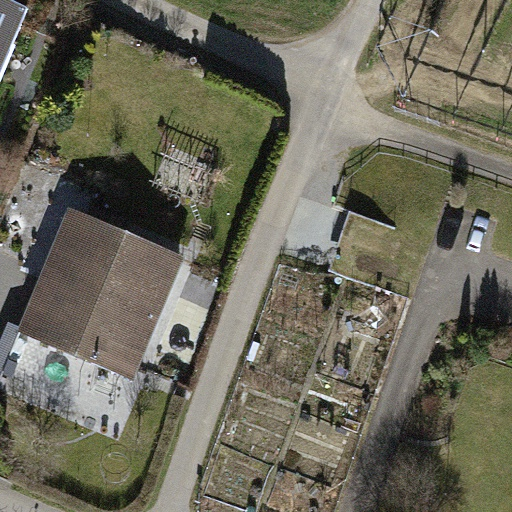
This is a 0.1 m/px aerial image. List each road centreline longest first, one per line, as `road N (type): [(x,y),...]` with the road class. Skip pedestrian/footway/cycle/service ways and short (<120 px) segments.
road 1 (track): [(377,0),(330,101),(178,511)]
road 2 (track): [(330,101),(117,0)]
road 3 (track): [(330,101),(385,136),(511,177)]
